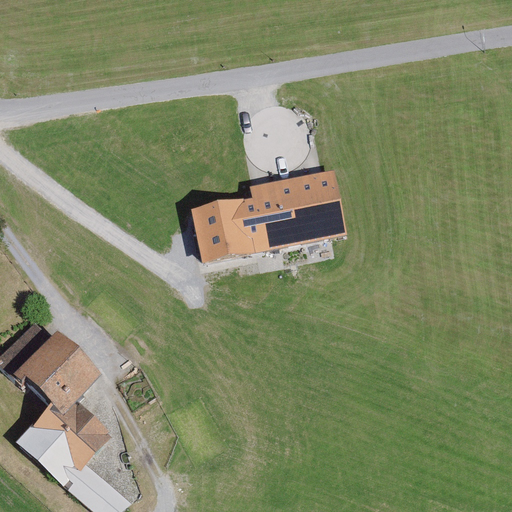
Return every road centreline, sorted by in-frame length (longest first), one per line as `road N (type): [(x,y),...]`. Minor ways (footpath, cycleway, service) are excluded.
road 1 (unclassified): [(0,111),(69,107),(511,36)]
road 2 (track): [(258,424),(0,142)]
